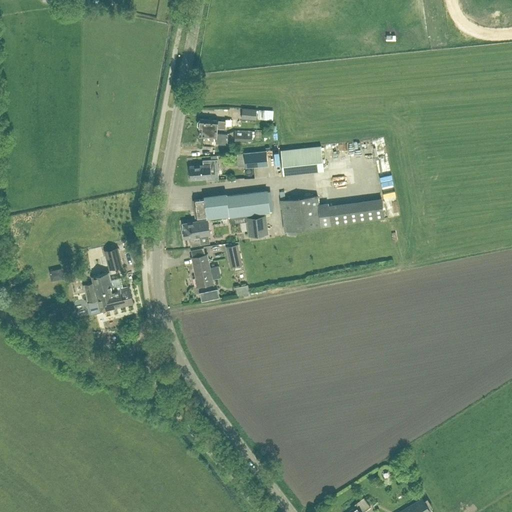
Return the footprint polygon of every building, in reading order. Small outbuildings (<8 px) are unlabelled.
[(257,108),(243,107),(241,118),(255,119),(257,108)] [(225,118),(223,118),(223,120),(200,118),(199,120),(198,121),(197,124),(199,126),(199,127),(199,135),(216,137),(215,142),(225,143),(226,133),(216,132),(217,127),(225,128),(225,125),(231,126),(232,119),(225,119),(225,118)] [(234,140),(247,141),(251,141),(252,130),(247,130),(235,130),(234,140)] [(283,174),(323,169),(321,145),(281,149),(283,174)] [(265,162),(264,148),(243,150),(244,164),(265,162)] [(203,164),(190,165),(190,178),(210,177),(210,179),(218,179),(217,159),(203,160),(203,164)] [(338,184),(352,183),(351,163),(336,164),(336,169),(337,169),(338,184)] [(269,178),(269,165),(258,165),(258,178),(269,178)] [(326,179),(325,188),(336,188),(336,180),(326,179)] [(194,199),(195,217),(208,216),(208,215),(228,213),(228,216),(229,216),(230,222),(246,221),(248,235),(268,233),(266,214),(264,214),(264,212),(269,212),(267,192),(194,199)] [(381,198),(329,205),(328,202),(318,203),(317,195),(281,200),(284,230),(321,226),(384,218),(381,198)] [(183,228),(184,237),(189,236),(190,245),(200,243),(199,235),(210,233),(207,218),(182,222),(183,228)] [(242,264),(238,243),(225,246),(230,266),(242,264)] [(196,286),(211,283),(208,261),(210,261),(209,258),(207,258),(207,254),(192,257),(196,286)] [(133,302),(128,285),(113,289),(109,271),(91,276),(93,282),(83,284),(85,292),(79,294),(81,303),(88,302),(97,299),(100,311),(133,302)] [(61,327),(64,317),(54,315),(51,324),(61,327)] [(361,511),(370,506),(364,497),(355,504),(356,505),(349,510),(350,511),(349,511),(361,511)] [(422,497),(396,511),(430,511),(431,511),(422,497)]
